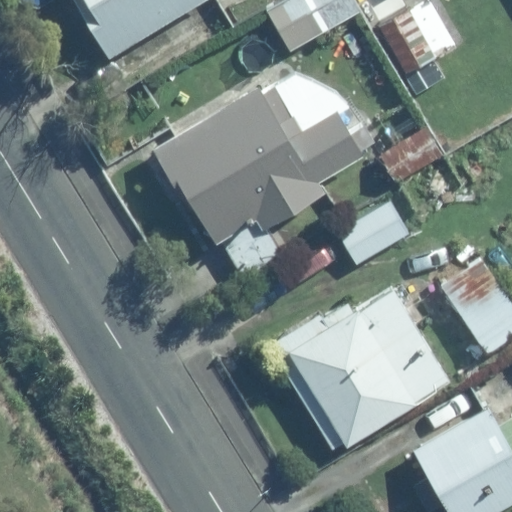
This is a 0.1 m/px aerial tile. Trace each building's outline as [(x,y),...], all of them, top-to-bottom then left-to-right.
[(70,0),(102,53),(191,0),(70,0)] [(354,0),(270,0),(260,6),(287,52),(360,10),(354,0)] [(397,0),(373,13),(406,74),(460,45),(435,0),(397,0)] [(291,64),(265,77),(145,142),(198,238),(216,228),(241,272),(284,249),(268,219),(327,187),(320,173),(362,150),(339,109),(352,101),(345,89),(291,64)] [(424,120),(376,147),(393,176),(441,148),(424,120)] [(392,195),(334,225),(353,262),(411,231),(392,195)] [(511,286),(487,251),(441,284),(487,347),(511,328),(511,286)] [(346,294),(265,343),(330,450),(457,373),(431,330),(440,324),(423,296),(409,305),(391,277),(350,302),(346,294)] [(482,511),(511,495),(511,377),(506,367),(473,386),(481,400),(405,444),(444,511),(482,511)]
